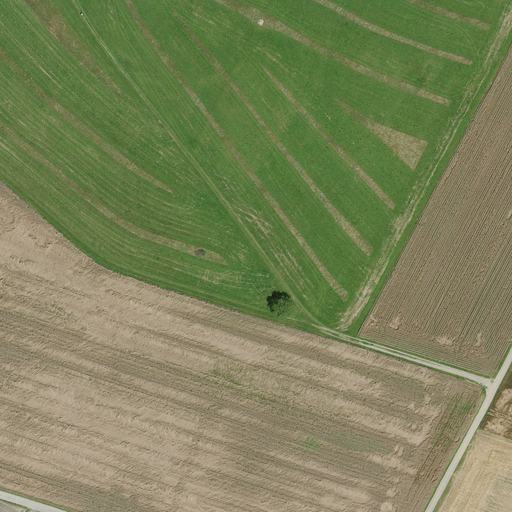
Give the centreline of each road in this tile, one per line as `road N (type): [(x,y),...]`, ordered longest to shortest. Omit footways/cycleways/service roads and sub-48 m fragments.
road 1 (track): [(74,0),(116,65),(323,326),(495,385)]
road 2 (track): [(0,167),(100,257),(323,326)]
road 3 (track): [(511,354),(428,511)]
